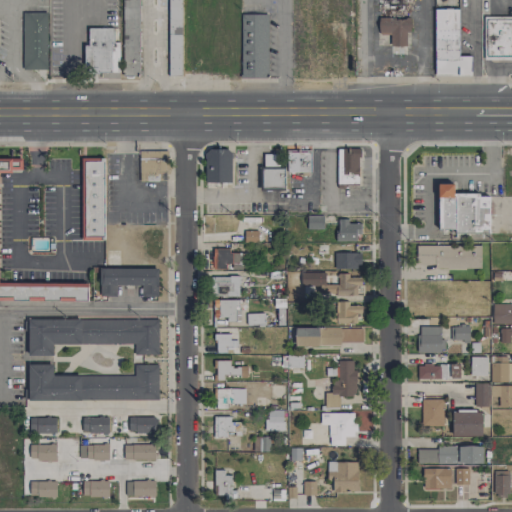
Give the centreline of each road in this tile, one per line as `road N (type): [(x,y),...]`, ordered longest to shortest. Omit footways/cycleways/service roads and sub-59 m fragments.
road 1 (primary): [(474,110),(0,111)]
road 2 (residential): [(393,511),(387,110)]
road 3 (residential): [(188,511),(183,111)]
